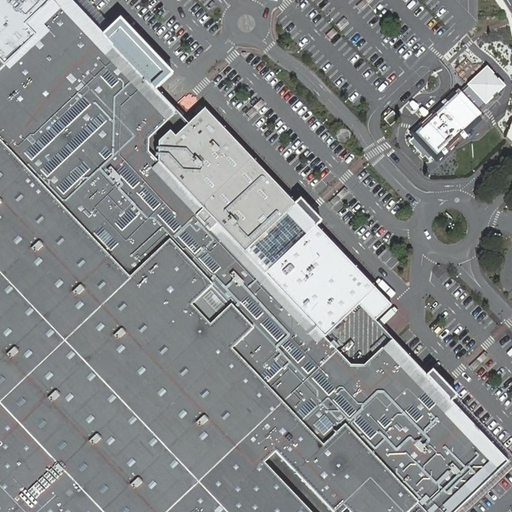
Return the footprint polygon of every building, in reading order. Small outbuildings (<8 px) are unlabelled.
[(309,511),(264,463),(275,452),(332,511),(343,511),(347,509),(349,511),(450,511),(501,466),(501,458),(438,392),(440,390),(439,385),(435,378),(430,371),(426,367),(420,362),(415,360),(409,358),(397,345),(385,345),(364,365),(351,365),(325,337),(359,305),(375,290),(303,214),(208,113),(176,144),(170,138),(159,149),(158,161),(149,151),(149,139),(170,119),(171,106),(145,79),(145,74),(143,68),(140,62),(136,57),(133,54),(129,51),(123,48),(118,47),(114,46),(112,48),(66,0),(52,0),(26,25),(36,36),(5,66),(0,61),(0,511),(309,511)] [(0,0),(0,61),(5,66),(36,36),(26,25),(52,0),(0,0)] [(487,69),(469,85),(486,103),(503,86),(487,69)] [(435,158),(482,115),(458,90),(412,133),(414,136),(409,142),(421,154),(420,155),(423,159),(425,157),(429,160),(433,156),(435,158)] [(400,118),(393,111),(384,119),(390,127),(400,118)] [(340,129),(338,131),(337,133),(336,136),(337,139),(339,141),(341,142),(344,143),(347,142),(349,140),(350,138),(350,135),(350,133),(348,131),(346,129),(343,129),(340,129)] [(391,305),(375,290),(359,305),(374,321),(391,305)]
